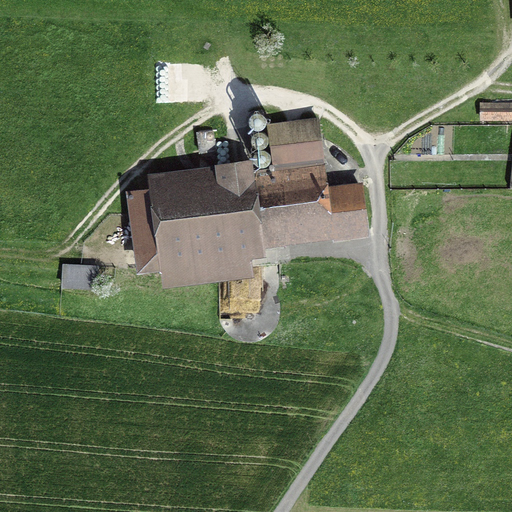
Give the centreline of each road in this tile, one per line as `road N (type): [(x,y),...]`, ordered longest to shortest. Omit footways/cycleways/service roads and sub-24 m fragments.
road 1 (residential): [(374,147),(390,334),(372,377),(280,511)]
road 2 (track): [(502,0),(508,42),(500,65),(374,147)]
road 3 (track): [(511,347),(391,310)]
